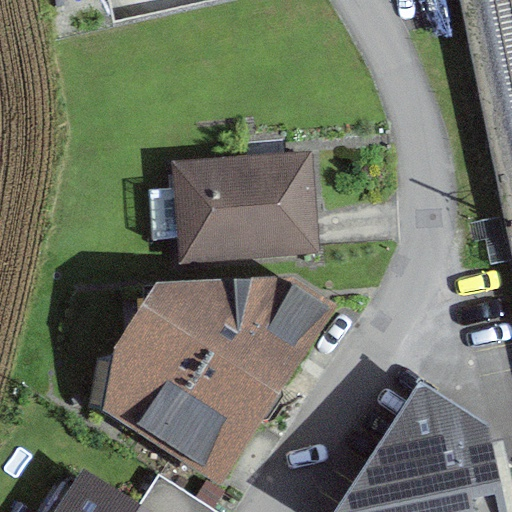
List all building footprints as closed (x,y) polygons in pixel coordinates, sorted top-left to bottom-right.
[(314,152),(174,163),(182,263),(322,252),(314,152)] [(110,411),(227,482),(339,310),(292,284),(163,290),(118,354),(110,411)] [(421,380),(334,511),(506,511),(489,425),(421,380)] [(152,511),(141,504),(84,468),(55,511),(152,511)] [(216,511),(160,475),(141,504),(152,511),(216,511)]
